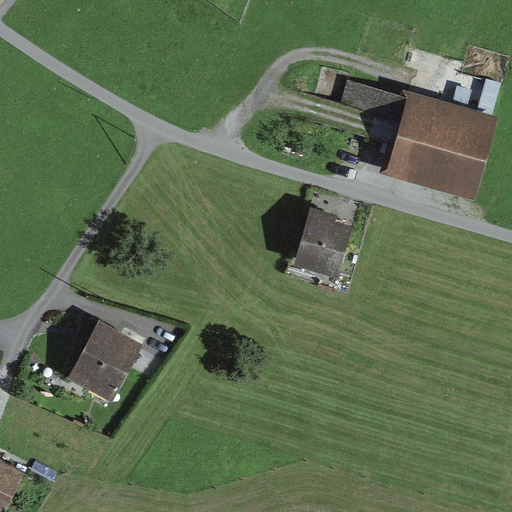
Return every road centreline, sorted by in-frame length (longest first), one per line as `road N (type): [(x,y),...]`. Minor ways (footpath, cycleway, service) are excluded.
road 1 (residential): [(511,249),(152,136),(0,36)]
road 2 (track): [(214,155),(260,90),(298,59),(329,57),(394,76)]
